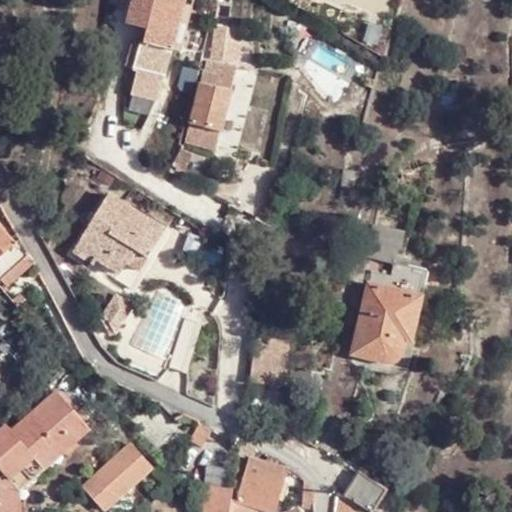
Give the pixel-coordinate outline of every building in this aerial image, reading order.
[(149,25),(145,43),(175,49),(185,0),(138,0),(134,21),(149,25)] [(185,0),(175,49),(179,50),(186,51),(197,0),(185,0)] [(232,23),(219,21),(214,56),(226,57),(232,26),(232,23)] [(246,29),(232,26),(226,57),(240,60),(246,29)] [(175,49),(145,43),(140,42),(136,67),(174,76),(179,50),(175,49)] [(223,64),(220,77),(237,81),(240,68),(223,64)] [(204,83),(234,92),(237,81),(220,77),(208,73),(204,83)] [(204,83),(193,123),(222,132),(234,92),(204,83)] [(222,132),(193,123),(188,142),(216,151),(222,132)] [(218,173),(216,194),(240,209),(243,187),(218,173)] [(111,197),(73,251),(92,265),(95,260),(118,277),(135,254),(147,262),(166,234),(111,197)] [(0,260),(13,247),(0,232),(0,260)] [(0,286),(27,258),(19,243),(18,241),(13,247),(0,260),(0,286)] [(0,288),(7,296),(33,269),(27,258),(0,286),(0,288)] [(374,269),(370,285),(422,298),(429,270),(394,262),(391,273),(374,269)] [(422,298),(370,285),(356,344),(370,348),(367,360),(387,364),(390,365),(394,363),(397,362),(398,360),(400,356),(405,341),(413,342),(422,298)] [(250,338),(249,381),(285,382),(286,338),(250,338)] [(196,347),(179,342),(171,367),(188,372),(196,347)] [(116,386),(108,383),(103,387),(109,393),(116,386)] [(54,392),(50,396),(64,413),(68,409),(54,392)] [(10,430),(5,424),(0,428),(0,449),(7,457),(21,474),(52,448),(81,423),(68,409),(64,413),(50,396),(10,430)] [(87,432),(81,423),(52,448),(59,457),(87,432)] [(192,436),(204,443),(210,432),(198,425),(192,436)] [(248,460),(251,446),(240,440),(230,490),(226,511),(246,511),(248,508),(266,511),(272,511),(286,472),(248,460)] [(133,482),(154,464),(133,441),(82,486),(106,511),(129,511),(146,498),(133,482)] [(9,503),(20,503),(20,492),(41,474),(59,457),(52,448),(21,474),(9,485),(9,503)] [(0,492),(9,485),(21,474),(7,457),(0,463),(0,492)] [(360,478),(346,501),(355,507),(362,511),(376,486),(360,478)] [(20,511),(20,503),(9,503),(9,485),(0,492),(0,511),(20,511)] [(226,511),(230,490),(201,485),(196,511),(226,511)] [(346,501),(335,494),(333,511),(353,511),(355,507),(346,501)]
